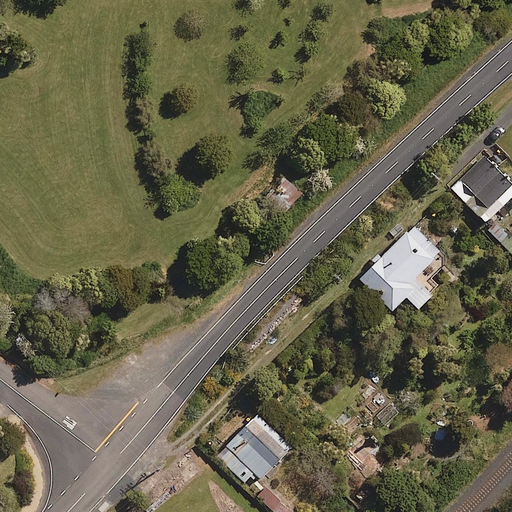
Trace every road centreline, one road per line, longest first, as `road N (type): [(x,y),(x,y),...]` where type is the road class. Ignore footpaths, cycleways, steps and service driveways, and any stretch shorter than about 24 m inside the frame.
road 1 (secondary): [(511,57),(230,324),(111,464)]
road 2 (unclassified): [(0,380),(111,464)]
